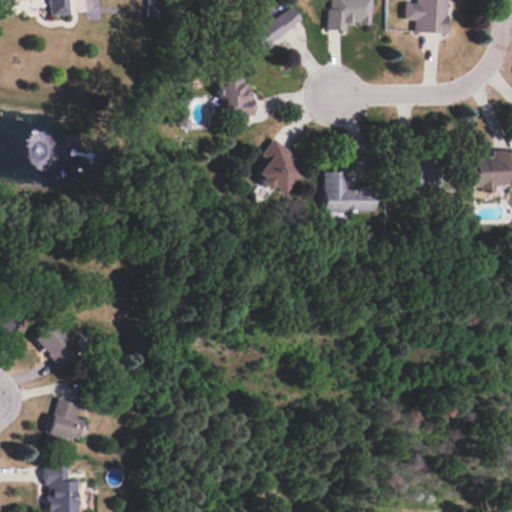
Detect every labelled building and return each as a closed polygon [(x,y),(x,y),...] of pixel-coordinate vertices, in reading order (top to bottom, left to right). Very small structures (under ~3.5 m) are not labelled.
[(45,0),(46,15),(64,14),(63,0),(45,0)] [(326,0),(324,29),(343,30),(344,22),(367,24),(369,0),(326,0)] [(411,32),(444,33),(445,0),(413,0),(413,2),(402,2),(401,19),(412,20),(411,32)] [(244,32),(256,50),(299,20),(288,6),(270,19),(267,16),(244,32)] [(246,122),(246,115),(251,115),(251,97),(246,97),(246,78),(216,78),(215,122),(246,122)] [(290,152),(270,138),(259,154),(265,159),(254,174),(281,194),(299,169),(285,159),(290,152)] [(511,149),(490,150),(490,156),(467,157),(467,187),(478,186),(478,190),(493,190),(493,185),(506,185),(506,166),(511,165),(511,149)] [(427,160),(410,160),(410,154),(397,154),(397,187),(428,186),(427,160)] [(321,171),(322,211),(372,210),(372,187),(343,188),(342,171),(321,171)] [(0,333),(13,331),(11,313),(0,314),(0,333)] [(31,337),(54,367),(75,351),(53,320),(31,337)] [(75,404),(54,398),(44,435),(66,441),(67,437),(76,439),(81,419),(72,416),(75,404)] [(75,511),(75,480),(64,481),(64,464),(41,465),(42,484),(45,484),(45,511),(75,511)]
